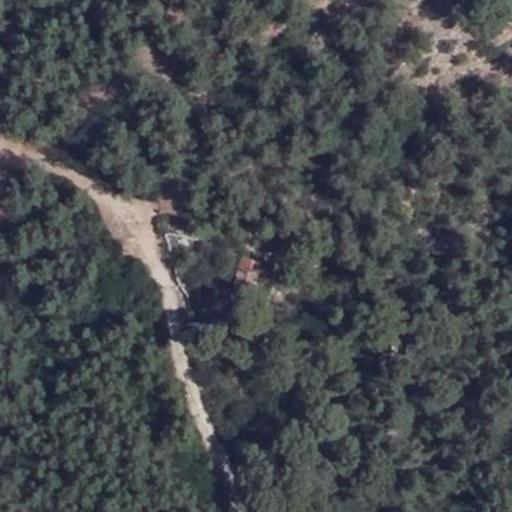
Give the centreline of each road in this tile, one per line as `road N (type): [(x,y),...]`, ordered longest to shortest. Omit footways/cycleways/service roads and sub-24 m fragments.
road 1 (track): [(0,143),(155,211),(177,343),(241,511)]
road 2 (track): [(26,157),(175,78),(358,0)]
